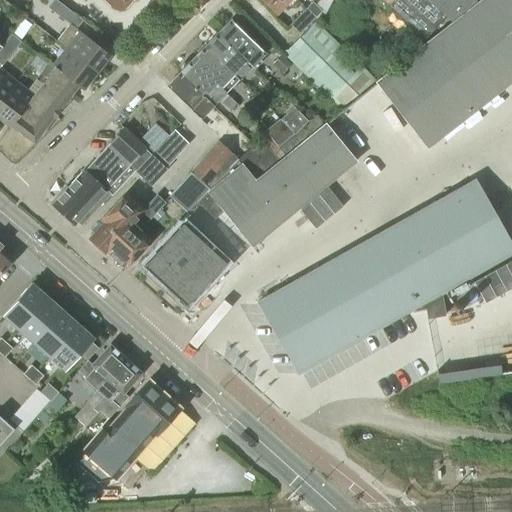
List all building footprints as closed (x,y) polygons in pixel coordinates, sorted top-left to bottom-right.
[(109,57),(76,31),(83,21),(55,0),(54,0),(48,8),(70,25),(56,43),(65,51),(68,52),(93,73),(99,66),(101,67),(109,57)] [(296,0),(262,0),(277,15),(287,5),(289,7),(296,0)] [(511,0),(483,0),(374,83),(430,148),(511,84),(511,0)] [(427,42),(451,23),(428,0),(383,0),(388,4),(426,40),(427,42)] [(428,0),(451,23),(477,3),(474,0),(428,0)] [(313,3),(307,9),(316,18),(322,12),(313,3)] [(316,18),(307,9),(290,25),(300,34),(316,18)] [(300,35),(282,54),(293,64),(340,111),(376,80),(362,66),(354,75),(347,68),(355,59),(314,20),(300,35)] [(218,35),(252,68),(266,54),(231,21),(218,35)] [(16,29),(10,37),(18,43),(24,35),(16,29)] [(218,35),(205,48),(230,71),(234,75),(236,78),(239,81),(252,67),(218,35)] [(0,64),(3,67),(20,45),(10,37),(0,49),(0,64)] [(192,61),(226,94),(239,81),(236,78),(205,48),(192,61)] [(88,80),(93,73),(68,52),(65,51),(64,50),(51,66),(54,69),(46,78),(68,95),(75,86),(82,92),(90,82),(88,80)] [(281,55),(272,64),(283,74),(291,65),(281,55)] [(214,107),(219,101),(231,111),(237,104),(226,94),(192,61),(179,74),(214,108),(214,107)] [(0,100),(14,83),(0,72),(0,100)] [(201,121),(214,108),(179,74),(166,88),(201,121)] [(46,78),(41,84),(31,97),(32,97),(8,127),(8,128),(9,127),(33,145),(58,113),(55,111),(68,95),(46,78)] [(31,97),(41,84),(36,81),(26,93),(14,83),(0,100),(0,121),(8,127),(32,97),(31,97)] [(297,133),(310,123),(294,108),(283,119),(297,133)] [(268,138),(263,142),(278,161),(284,157),(323,125),(317,117),(310,123),(297,133),(277,149),(269,137),(268,138)] [(282,118),(267,130),(272,135),(269,137),(277,149),(297,133),(283,119),(282,118)] [(284,157),(278,161),(255,180),(242,164),(238,160),(207,192),(223,212),(223,213),(252,248),(357,162),(325,123),(323,125),(284,157)] [(77,223),(81,226),(134,172),(151,154),(124,129),(52,205),(74,226),(77,223)] [(151,154),(134,172),(151,187),(167,170),(166,169),(189,145),(174,130),(151,154)] [(218,141),(190,173),(209,190),(238,160),(233,154),(231,153),(225,148),(218,141)] [(231,141),(225,148),(231,153),(237,146),(231,141)] [(255,180),(278,161),(263,142),(253,151),(251,149),(239,159),(238,160),(242,164),(255,180)] [(190,173),(170,196),(187,212),(209,190),(190,173)] [(511,254),(511,244),(475,179),(284,287),(257,302),(298,375),(410,312),(425,309),(427,320),(445,316),(441,295),(511,254)] [(223,212),(207,192),(197,202),(215,220),(223,213),(223,212)] [(103,224),(89,240),(104,254),(106,251),(132,224),(136,220),(139,216),(145,210),(153,217),(159,210),(161,208),(165,203),(156,195),(147,205),(144,209),(126,193),(101,221),(103,224)] [(132,224),(106,251),(125,269),(152,241),(141,231),(147,224),(153,217),(145,210),(139,216),(136,220),(132,224)] [(164,214),(159,210),(153,217),(157,221),(164,214)] [(186,306),(226,264),(183,224),(143,267),(186,306)] [(0,248),(1,248),(0,247),(0,271),(11,260),(0,250),(0,248)] [(19,332),(47,299),(31,285),(3,318),(19,332)] [(34,345),(63,312),(47,299),(19,332),(34,345)] [(78,326),(63,312),(34,345),(50,359),(78,326)] [(94,340),(78,326),(50,359),(66,372),(94,340)] [(7,345),(0,353),(0,355),(5,360),(13,351),(7,345)] [(94,394),(125,360),(109,345),(91,366),(87,362),(78,372),(82,376),(81,377),(90,386),(87,389),(94,394)] [(119,408),(128,398),(123,394),(141,374),(125,360),(94,394),(100,400),(103,397),(109,403),(111,401),(119,408)] [(24,376),(30,381),(38,372),(32,367),(24,376)] [(38,372),(30,381),(36,387),(44,377),(38,372)] [(82,451),(74,462),(102,484),(119,483),(137,461),(144,455),(141,452),(180,409),(148,381),(109,424),(106,421),(99,430),(100,431),(82,451)] [(8,418),(22,430),(49,401),(35,388),(8,418)] [(59,394),(38,416),(45,423),(66,400),(59,394)] [(0,449),(16,431),(0,417),(0,449)]
